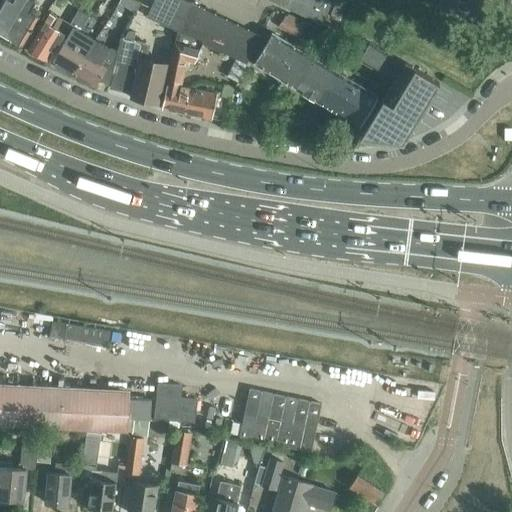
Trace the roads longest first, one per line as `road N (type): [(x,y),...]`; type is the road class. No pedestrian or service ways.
road 1 (residential): [(511,88),(443,145),(401,163),(365,166),(153,130),(0,68)]
road 2 (primary): [(511,201),(311,188),(216,172),(110,142),(0,96)]
road 3 (primary): [(0,144),(159,204),(297,230),(511,253)]
